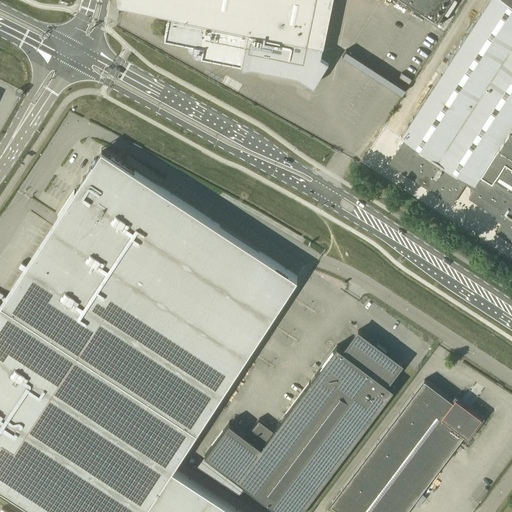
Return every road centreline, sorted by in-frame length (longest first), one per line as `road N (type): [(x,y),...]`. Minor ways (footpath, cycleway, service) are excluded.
road 1 (secondary): [(75,66),(318,197),(511,321)]
road 2 (secondary): [(511,304),(313,176),(85,51)]
road 3 (unclassified): [(511,381),(367,285),(317,262)]
road 4 (unclassified): [(0,172),(75,66)]
